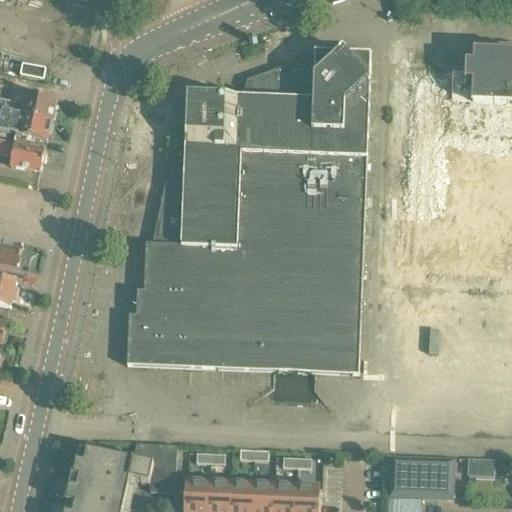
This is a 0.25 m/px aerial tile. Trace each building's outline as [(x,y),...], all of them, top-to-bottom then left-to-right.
[(172,120),(142,260),(198,272),(198,270),(188,268),(208,181),(218,183),(236,176),(235,173),(226,147),(215,151),(212,145),(382,85),(383,89),(386,97),(400,98),(400,89),(511,93),(511,171),(420,167),(420,157),(418,157),(418,167),(415,226),(511,229),(511,41),(379,36),(188,104),(172,120)] [(0,112),(52,124),(52,121),(54,122),(56,114),(54,113),(56,103),(23,96),(21,106),(0,101),(0,112)] [(52,124),(0,112),(0,122),(1,123),(0,128),(0,133),(16,136),(15,138),(47,145),(49,134),(51,135),(53,127),(51,126),(52,124)] [(0,157),(12,160),(10,169),(40,176),(42,165),(44,165),(46,157),(44,157),(45,153),(0,142),(0,157)] [(0,267),(19,272),(19,270),(22,269),(24,261),(21,259),(23,250),(0,244),(0,267)] [(0,308),(10,311),(11,305),(16,304),(19,293),(15,289),(16,284),(0,280),(0,308)] [(123,511),(130,483),(150,488),(150,496),(175,497),(177,450),(136,448),(133,464),(80,452),(73,477),(65,511),(123,511)] [(240,463),(254,464),(255,454),(241,453),(240,463)] [(269,455),(255,454),(254,464),(269,465),(269,455)] [(197,457),(197,467),(211,468),(212,458),(197,457)] [(226,459),(212,458),(211,468),(225,468),(226,459)] [(291,471),(297,472),(298,462),(284,461),(283,471),(291,471)] [(389,501),(453,504),(454,464),(390,461),(389,501)] [(298,462),(297,472),(311,472),(312,463),(298,462)] [(188,484),(186,511),(208,511),(210,485),(188,484)] [(230,511),(232,486),(210,485),(208,511),(230,511)] [(252,511),(253,487),(232,486),(230,511),(252,511)] [(274,511),(275,488),(253,487),(252,511),(274,511)] [(274,511),(295,511),(297,489),(275,488),(274,511)] [(297,489),(295,511),(317,511),(319,490),(297,489)]
